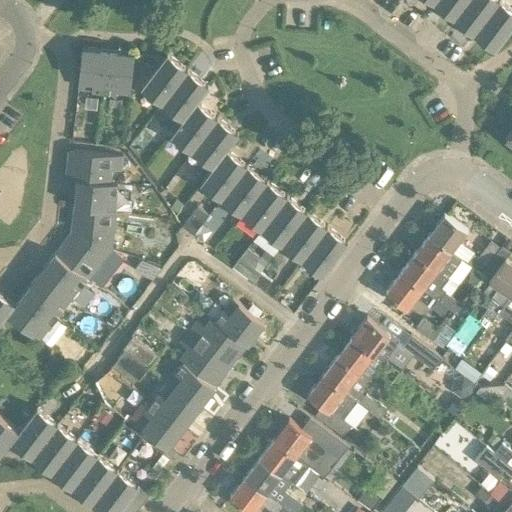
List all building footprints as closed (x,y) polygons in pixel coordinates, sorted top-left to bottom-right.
[(435,0),(435,2),(455,17),(467,0),(435,0)] [(467,0),(455,17),(474,32),(499,0),(467,0)] [(511,9),(499,0),(474,32),(495,48),(511,26),(511,9)] [(78,87),(104,90),(109,51),(83,48),(78,87)] [(109,51),(104,90),(130,94),(135,54),(109,51)] [(163,103),(188,70),(167,54),(142,87),(163,103)] [(188,70),(163,103),(183,119),(197,102),(209,86),(188,70)] [(197,102),(183,119),(172,135),(193,150),(218,118),(197,102)] [(218,118),(193,150),(213,166),(226,150),(238,133),(218,118)] [(66,176),(78,177),(108,181),(109,169),(118,170),(120,155),(73,150),(72,159),(68,159),(66,176)] [(226,150),(213,166),(202,181),(223,197),(247,165),(226,150)] [(247,165),(223,197),(243,213),(267,181),(247,165)] [(108,181),(78,177),(75,206),(113,210),(116,181),(108,181)] [(267,181),(243,213),(263,228),(287,196),(267,181)] [(172,196),(167,203),(176,209),(181,202),(172,196)] [(287,196),(263,228),(283,243),(307,211),(287,196)] [(207,217),(210,214),(199,205),(183,226),(194,234),(207,217)] [(114,210),(113,210),(75,206),(73,222),(76,223),(75,233),(110,249),(114,210)] [(307,211),(283,243),(303,258),(327,226),(307,211)] [(445,214),(430,233),(452,249),(466,230),(445,214)] [(208,228),(203,224),(195,234),(204,241),(209,234),(208,228)] [(327,226),(303,258),(324,274),(348,242),(327,226)] [(110,249),(75,233),(69,241),(66,239),(56,252),(87,276),(88,277),(110,249)] [(452,249),(430,233),(416,252),(449,278),(464,259),(452,249)] [(265,266),(274,254),(266,248),(257,261),(265,266)] [(87,276),(56,252),(40,273),(71,297),(87,276)] [(449,278),(416,252),(401,272),(422,288),(438,300),(449,308),(457,314),(464,305),(462,303),(455,299),(445,291),(446,290),(442,287),(449,278)] [(474,267),(477,270),(483,262),(477,258),(478,257),(473,254),(467,262),(474,267)] [(253,281),(260,271),(255,268),(240,257),(233,266),(253,281)] [(493,297),(503,304),(511,291),(511,262),(506,258),(491,279),(501,286),(493,297)] [(149,277),(158,266),(142,259),(135,269),(149,277)] [(483,274),(477,270),(474,267),(471,272),(468,287),(472,290),(483,274)] [(260,271),(253,281),(265,290),(272,280),(260,271)] [(422,288),(401,272),(386,291),(407,307),(422,288)] [(71,297),(40,273),(25,292),(56,317),(71,297)] [(511,291),(503,304),(498,311),(511,320),(511,291)] [(56,317),(25,292),(15,305),(9,313),(41,337),(56,317)] [(0,325),(9,313),(15,305),(0,293),(0,325)] [(257,316),(246,308),(237,301),(230,295),(214,317),(248,343),(264,322),(257,316)] [(449,308),(438,300),(433,307),(443,315),(449,308)] [(246,308),(257,316),(262,310),(251,301),(246,308)] [(112,313),(106,322),(113,327),(119,318),(112,313)] [(460,355),(482,322),(469,313),(447,346),(460,355)] [(248,343),(214,317),(212,316),(204,325),(198,321),(195,325),(189,332),(229,362),(234,354),(237,357),(248,343)] [(353,336),(384,360),(399,341),(368,316),(353,336)] [(434,341),(442,332),(424,318),(417,328),(434,341)] [(229,362),(189,332),(181,342),(189,349),(181,359),(184,362),(215,386),(226,372),(223,369),(229,362)] [(411,334),(403,344),(402,345),(414,354),(434,368),(442,357),(411,334)] [(123,348),(125,349),(149,367),(158,354),(132,335),(123,348)] [(384,360),(353,336),(338,355),(370,379),(384,360)] [(149,367),(125,349),(115,362),(139,380),(149,367)] [(372,380),(370,379),(338,355),(324,374),(357,400),(372,380)] [(480,373),(461,359),(454,368),(474,381),(480,373)] [(215,386),(184,362),(168,382),(199,406),(215,386)] [(496,371),(488,365),(481,375),(489,380),(496,371)] [(358,401),(357,400),(324,374),(323,373),(308,393),(323,405),(315,414),(343,435),(352,424),(344,418),(358,401)] [(463,376),(453,380),(451,391),(460,397),(470,393),(471,382),(463,376)] [(199,406),(168,382),(152,402),(184,427),(199,406)] [(491,402),(498,392),(490,386),(479,387),(476,391),(491,402)] [(360,402),(381,418),(386,410),(366,394),(360,402)] [(453,400),(447,407),(454,413),(460,406),(453,400)] [(18,413),(26,419),(35,408),(27,402),(18,413)] [(184,427),(152,402),(137,423),(168,447),(184,427)] [(102,407),(95,416),(105,424),(112,415),(102,407)] [(37,408),(19,431),(12,440),(33,456),(58,424),(37,408)] [(383,417),(391,423),(395,417),(388,412),(383,417)] [(0,449),(2,451),(11,439),(12,440),(19,431),(0,416),(0,449)] [(274,439),(309,465),(313,468),(328,448),(339,456),(347,445),(310,417),(301,428),(289,418),(274,439)] [(58,424),(33,456),(53,471),(78,439),(58,424)] [(486,439),(495,447),(501,440),(492,432),(486,439)] [(78,439),(53,471),(73,486),(98,455),(78,439)] [(309,465),(274,439),(260,457),(290,480),(295,484),(309,465)] [(496,452),(508,461),(511,455),(511,449),(503,443),(496,452)] [(511,464),(508,461),(496,452),(487,445),(475,459),(500,479),(490,491),(511,509),(511,488),(506,484),(511,476),(511,464)] [(145,489),(170,458),(164,453),(139,485),(145,489)] [(98,455),(73,486),(93,502),(117,470),(98,455)] [(290,480),(260,457),(245,477),(290,511),(297,511),(303,505),(283,489),(290,480)] [(418,467),(403,485),(419,498),(434,479),(418,467)] [(117,470),(93,502),(106,511),(118,511),(122,508),(127,511),(135,511),(149,495),(117,470)] [(290,511),(245,477),(230,496),(251,511),(259,501),(273,511),(272,511),(290,511)] [(371,511),(383,495),(367,484),(356,500),(371,511)] [(511,511),(511,509),(490,491),(482,485),(475,494),(498,511),(511,511)] [(447,509),(440,503),(435,509),(438,511),(452,511),(448,508),(447,509)]
